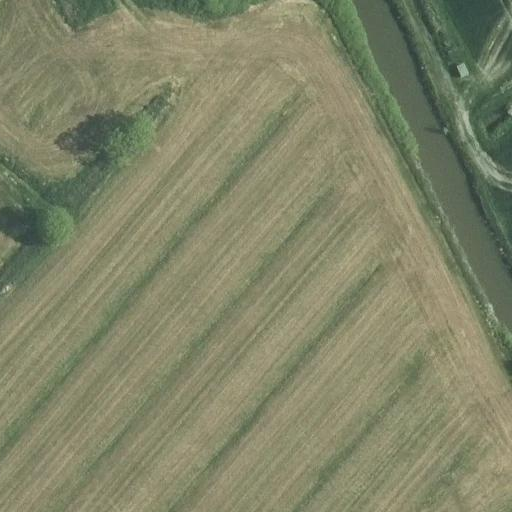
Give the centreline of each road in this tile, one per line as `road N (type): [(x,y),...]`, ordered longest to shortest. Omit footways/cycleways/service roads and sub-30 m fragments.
road 1 (track): [(118,0),(159,71),(242,79),(291,59),(357,129)]
road 2 (track): [(511,179),(495,176),(481,160),(403,0)]
